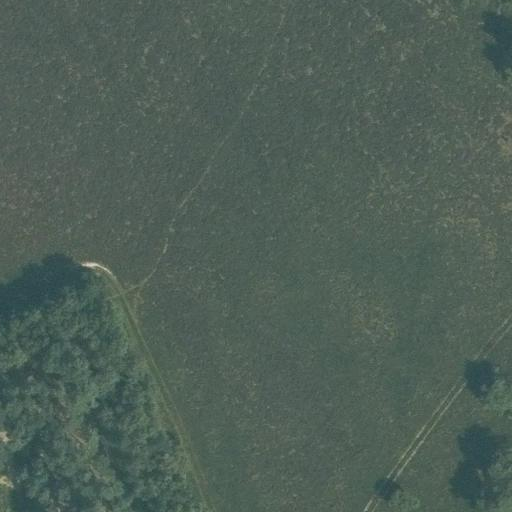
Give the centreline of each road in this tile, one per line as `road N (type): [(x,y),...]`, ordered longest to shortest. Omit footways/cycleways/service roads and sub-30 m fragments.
road 1 (track): [(194,511),(99,272),(0,309)]
road 2 (track): [(511,305),(339,511)]
